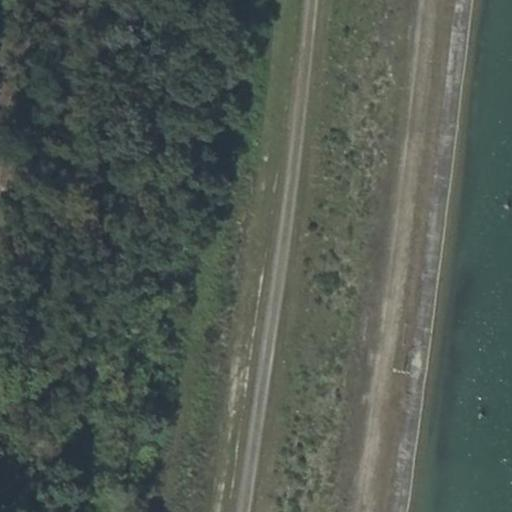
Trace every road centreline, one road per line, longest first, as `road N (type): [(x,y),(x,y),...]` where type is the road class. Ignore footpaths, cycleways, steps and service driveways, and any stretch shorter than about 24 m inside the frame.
road 1 (track): [(315,0),(245,511)]
road 2 (track): [(360,511),(426,0)]
road 3 (unclassified): [(0,162),(31,0)]
